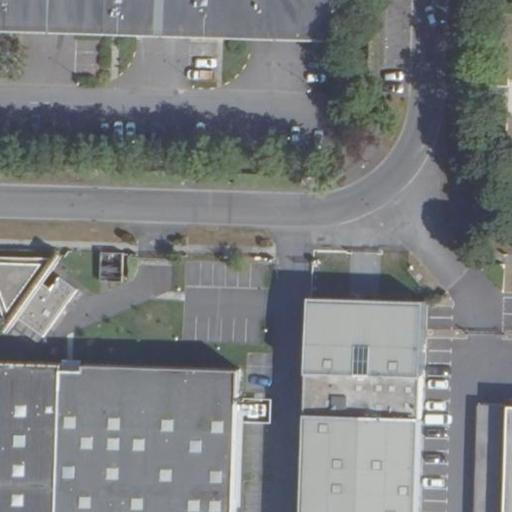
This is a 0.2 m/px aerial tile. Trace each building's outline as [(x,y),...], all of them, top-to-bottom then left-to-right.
[(330,0),(0,0),(0,27),(329,38),(330,0)] [(125,253),(104,252),(103,282),(124,282),(125,253)] [(0,298),(8,320),(15,311),(44,334),(80,287),(61,273),(52,285),(43,279),(59,259),(54,254),(0,253),(0,298)] [(420,511),(425,293),(312,289),(304,511),(420,511)] [(238,511),(243,368),(0,360),(0,511),(238,511)]
